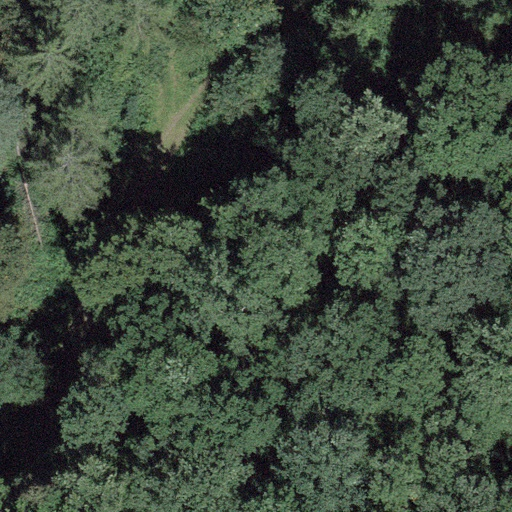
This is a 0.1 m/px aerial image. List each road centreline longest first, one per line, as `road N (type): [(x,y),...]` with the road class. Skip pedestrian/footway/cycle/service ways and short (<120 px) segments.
road 1 (track): [(173,160),(15,511)]
road 2 (track): [(173,160),(314,0)]
road 3 (track): [(144,0),(173,160)]
